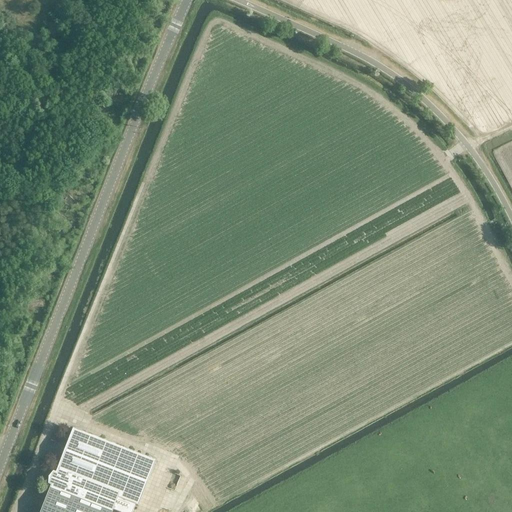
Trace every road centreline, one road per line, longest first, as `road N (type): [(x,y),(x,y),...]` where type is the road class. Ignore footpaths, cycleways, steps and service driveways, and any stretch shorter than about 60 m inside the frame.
road 1 (secondary): [(0,463),(186,0)]
road 2 (unclassified): [(511,219),(460,137),(408,85),(236,0)]
